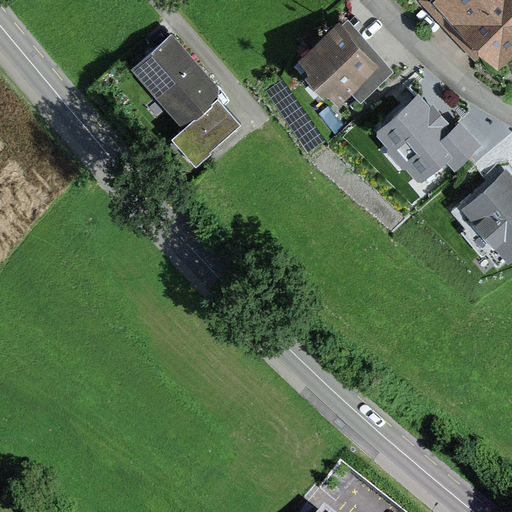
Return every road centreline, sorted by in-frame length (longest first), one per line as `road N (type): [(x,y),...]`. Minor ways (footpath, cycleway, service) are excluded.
road 1 (secondary): [(473,511),(351,408),(207,266),(0,25)]
road 2 (residential): [(511,112),(452,74),(380,0)]
